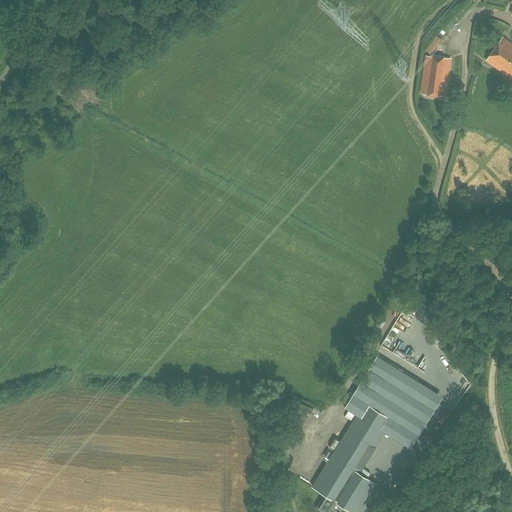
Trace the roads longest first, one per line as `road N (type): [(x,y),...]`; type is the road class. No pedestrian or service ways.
road 1 (track): [(511,479),(489,388),(511,311)]
road 2 (track): [(511,291),(438,208),(442,161)]
road 3 (track): [(442,161),(472,11)]
